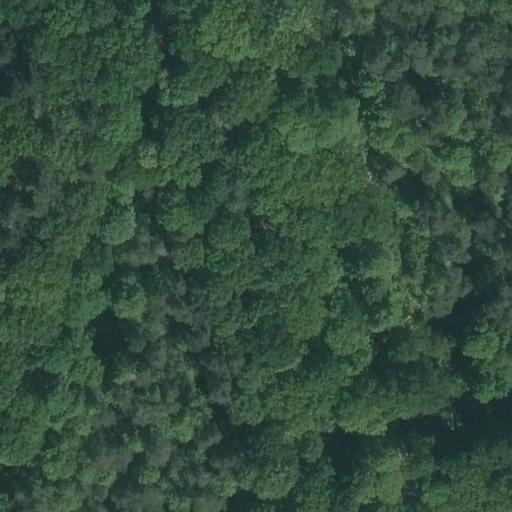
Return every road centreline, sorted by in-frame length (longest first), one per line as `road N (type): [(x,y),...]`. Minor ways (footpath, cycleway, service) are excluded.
road 1 (unclassified): [(420,511),(323,153),(254,29),(214,0)]
road 2 (track): [(0,380),(168,0)]
